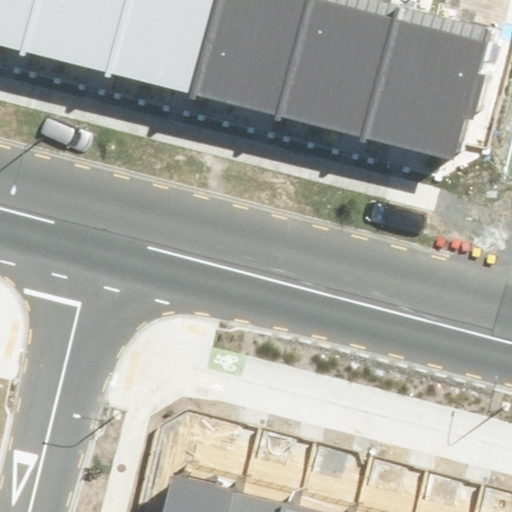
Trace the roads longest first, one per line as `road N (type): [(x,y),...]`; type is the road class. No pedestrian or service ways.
road 1 (tertiary): [(96,230),(508,340)]
road 2 (residential): [(33,511),(96,230)]
